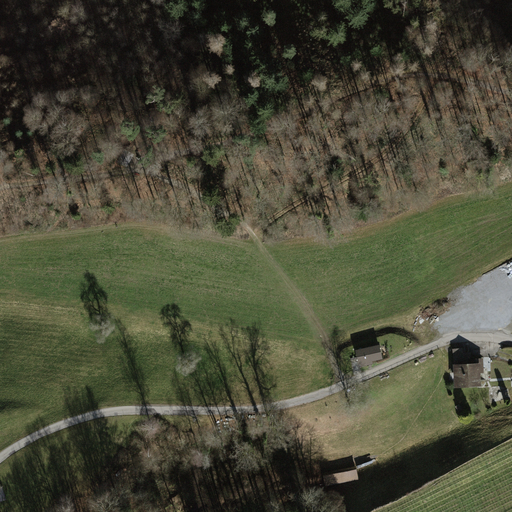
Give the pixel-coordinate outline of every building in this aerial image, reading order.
[(124,150),(117,163),(127,169),(134,156),(124,150)] [(360,349),(364,369),(385,364),(381,344),(360,349)] [(484,362),(456,364),(458,393),(486,391),(484,362)] [(359,468),(324,474),(326,482),(360,477),(359,468)] [(5,490),(0,491),(0,506),(9,504),(5,490)]
